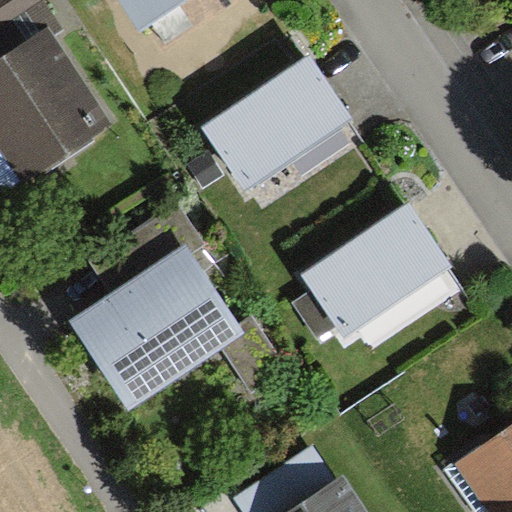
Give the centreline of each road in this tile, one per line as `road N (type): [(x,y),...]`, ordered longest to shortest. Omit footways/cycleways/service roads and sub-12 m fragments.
road 1 (residential): [(391,0),(511,180)]
road 2 (residential): [(106,511),(0,359)]
